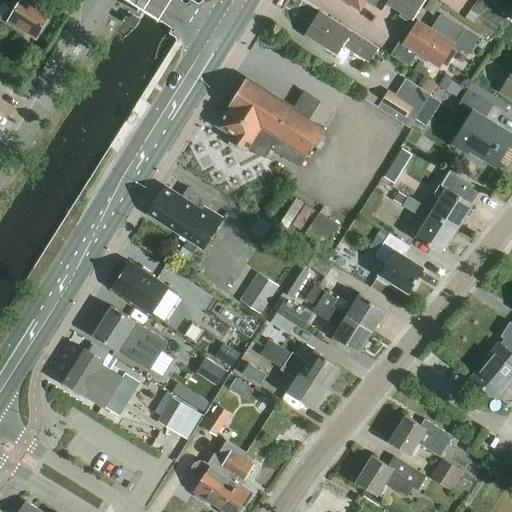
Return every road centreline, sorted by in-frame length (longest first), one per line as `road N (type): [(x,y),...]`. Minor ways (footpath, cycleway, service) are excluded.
road 1 (residential): [(511,219),(277,511)]
road 2 (primary): [(207,29),(90,221),(93,237)]
road 3 (primary): [(93,237),(106,234),(229,43)]
road 4 (unclassified): [(0,172),(108,0)]
road 5 (primary): [(0,405),(95,251),(93,237)]
road 6 (primary): [(93,237),(79,239),(0,362)]
road 7 (unclassified): [(118,511),(109,495),(0,426)]
